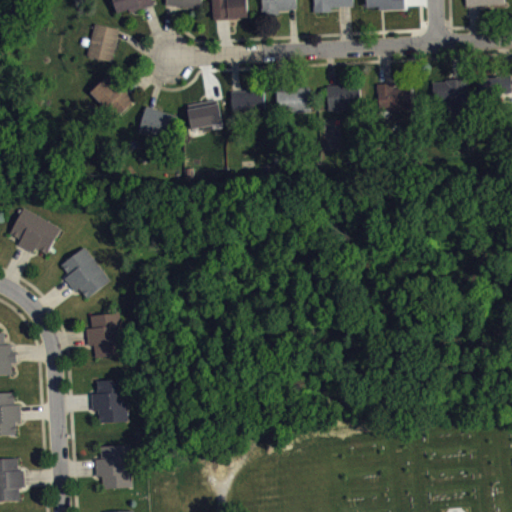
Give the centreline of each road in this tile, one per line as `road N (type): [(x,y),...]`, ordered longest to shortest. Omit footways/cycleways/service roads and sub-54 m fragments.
road 1 (residential): [(177,58),(511,37)]
road 2 (residential): [(0,284),(40,313),(51,338),(63,511)]
